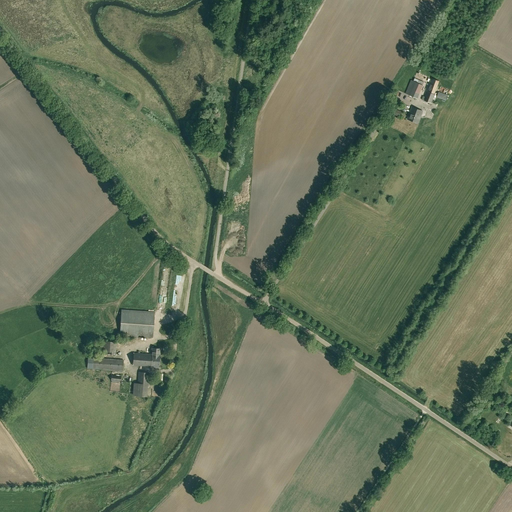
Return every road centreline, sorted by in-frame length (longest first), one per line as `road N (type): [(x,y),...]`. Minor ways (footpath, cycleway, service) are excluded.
road 1 (unclassified): [(511,468),(166,243),(0,32)]
road 2 (unknown): [(192,261),(179,328),(130,350)]
